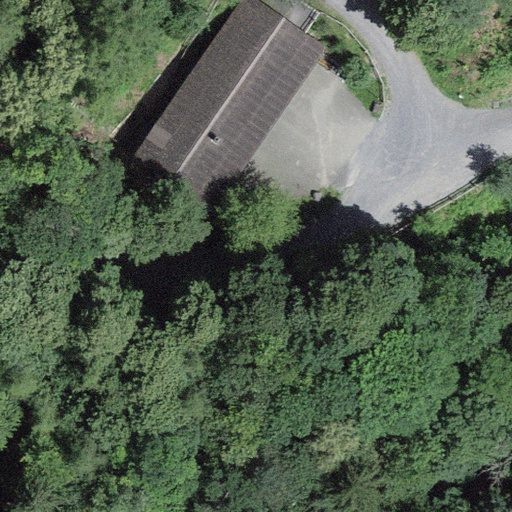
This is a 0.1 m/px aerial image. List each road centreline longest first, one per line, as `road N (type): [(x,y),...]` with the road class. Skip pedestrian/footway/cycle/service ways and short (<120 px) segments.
road 1 (track): [(0,242),(139,269),(234,267),(322,240),(448,166)]
road 2 (track): [(448,166),(383,47),(346,0)]
